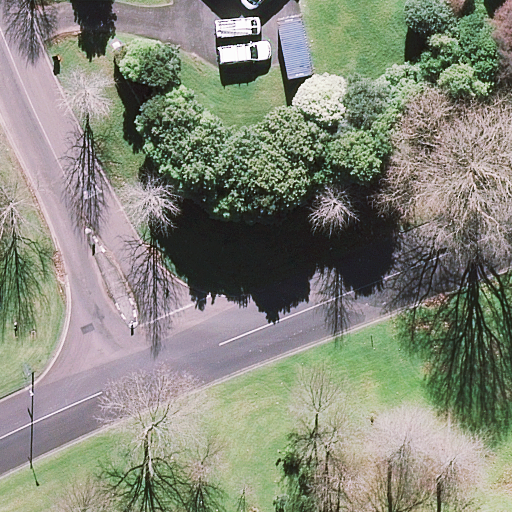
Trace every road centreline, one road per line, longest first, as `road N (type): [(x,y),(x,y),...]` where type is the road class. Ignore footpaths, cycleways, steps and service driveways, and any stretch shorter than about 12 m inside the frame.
road 1 (residential): [(149,371),(0,9)]
road 2 (residential): [(511,223),(149,371)]
road 3 (residential): [(149,371),(0,446)]
